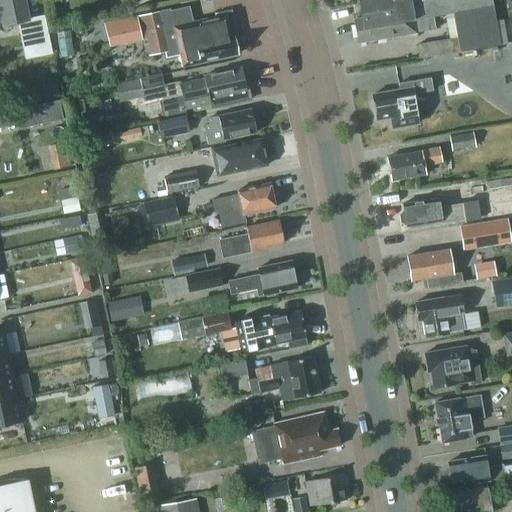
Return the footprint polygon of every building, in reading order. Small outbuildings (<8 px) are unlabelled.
[(28,19),(23,0),(0,0),(0,11),(3,25),(17,23),(25,59),(51,54),(43,16),(28,19)] [(360,20),(352,21),(356,43),(435,29),(433,16),(452,13),(457,38),(417,45),(419,59),(459,52),(499,45),(490,0),(383,0),(378,1),(378,0),(376,0),(358,3),(360,20)] [(233,37),(231,37),(226,14),(172,26),(172,28),(166,29),(162,11),(138,17),(147,55),(163,52),(164,57),(179,54),(182,67),(237,54),(233,37)] [(115,20),(104,23),(109,44),(120,42),(115,20)] [(115,84),(119,101),(142,96),(144,104),(181,97),(183,110),(209,105),(210,109),(247,102),(240,69),(203,77),(203,79),(178,85),(178,83),(142,90),(140,79),(115,84)] [(397,90),(371,94),(375,119),(389,116),(391,127),(416,122),(411,94),(430,90),(428,78),(395,84),(397,90)] [(55,81),(31,86),(35,102),(49,99),(59,97),(55,81)] [(84,111),(82,100),(70,102),(73,114),(84,111)] [(58,102),(0,113),(0,127),(23,123),(24,127),(61,120),(58,102)] [(223,140),(256,133),(255,130),(259,129),(256,118),(252,119),(250,109),(207,119),(209,124),(203,125),(208,146),(223,142),(223,140)] [(158,122),(161,137),(189,131),(186,117),(158,122)] [(93,138),(95,147),(142,136),(140,128),(93,138)] [(449,136),(452,150),(475,147),(473,132),(449,136)] [(485,132),(474,134),(475,141),(487,139),(485,132)] [(212,156),(216,175),(265,165),(260,140),(235,146),(236,151),(212,156)] [(52,167),(70,164),(66,142),(48,145),(52,167)] [(385,156),(390,180),(423,174),(421,164),(440,161),(437,146),(385,156)] [(95,194),(114,191),(110,168),(91,171),(95,194)] [(164,177),(167,193),(199,186),(195,171),(164,177)] [(511,179),(486,184),(489,201),(511,196),(511,179)] [(237,194),(211,200),(213,210),(222,209),(223,214),(241,210),(241,212),(274,206),(269,183),(236,190),(237,194)] [(404,225),(404,226),(439,220),(439,223),(462,219),(463,220),(477,217),(474,200),(460,202),(460,203),(437,207),(435,197),(400,203),(401,209),(398,214),(397,214),(399,221),(404,225)] [(143,203),(146,221),(174,216),(171,198),(143,203)] [(62,216),(79,212),(76,199),(59,202),(62,216)] [(507,218),(459,226),(463,251),(511,243),(507,218)] [(219,238),(221,249),(223,258),(266,249),(265,245),(281,242),(277,219),(245,226),(247,232),(219,238)] [(405,255),(409,279),(425,277),(427,287),(460,281),(459,271),(451,272),(446,248),(405,255)] [(100,260),(104,285),(113,283),(108,259),(100,260)] [(494,259),(475,263),(478,279),(498,275),(494,259)] [(257,296),(295,288),(292,272),(288,273),(286,262),(258,268),(259,274),(227,281),(230,294),(255,289),(257,296)] [(187,274),(190,291),(221,285),(218,269),(187,274)] [(511,277),(492,281),(496,308),(511,305),(511,277)] [(461,307),(459,294),(414,302),(417,320),(422,319),(425,336),(465,330),(461,307)] [(107,303),(110,322),(131,318),(128,299),(107,303)] [(252,320),(234,323),(235,329),(220,332),(225,353),(240,350),(240,352),(253,349),(253,350),(273,346),(272,343),(287,340),(289,348),(306,345),(300,312),(269,318),(270,321),(257,324),(256,321),(252,322),(252,320)] [(202,318),(205,334),(231,329),(228,313),(202,318)] [(177,322),(181,340),(205,335),(201,317),(177,322)] [(511,332),(503,334),(506,356),(511,355),(511,332)] [(473,350),(465,347),(465,345),(423,352),(426,371),(429,370),(431,386),(469,379),(470,385),(481,383),(475,350),(473,350)] [(7,354),(0,355),(0,377),(11,375),(7,354)] [(251,395),(260,393),(279,389),(282,403),(321,394),(312,357),(255,370),(257,378),(247,380),(251,395)] [(225,365),(227,377),(247,374),(245,362),(225,365)] [(225,365),(214,367),(216,379),(227,377),(225,365)] [(0,399),(16,396),(11,375),(0,377),(0,399)] [(143,396),(191,391),(190,376),(141,381),(143,396)] [(0,423),(21,420),(16,396),(0,399),(0,423)] [(481,416),(479,396),(433,402),(435,418),(434,418),(435,427),(437,427),(439,441),(470,436),(467,418),(481,416)] [(282,455),(284,465),(334,455),(332,447),(340,445),(337,430),(328,433),(324,414),(275,425),(278,439),(266,441),(269,458),(282,455)] [(511,426),(496,428),(499,445),(511,443),(511,426)] [(511,445),(498,447),(500,458),(511,456),(511,445)] [(501,465),(485,467),(483,455),(445,460),(446,468),(442,473),(444,482),(448,485),(503,478),(501,465)] [(305,483),(310,507),(346,500),(343,487),(346,486),(344,475),(305,483)] [(154,479),(136,483),(140,500),(158,497),(154,479)] [(25,511),(20,483),(0,486),(0,511),(25,511)] [(456,509),(456,511),(487,511),(482,485),(451,491),(446,495),(448,503),(456,509)] [(253,486),(240,488),(243,503),(256,500),(253,486)] [(307,511),(304,497),(292,499),(294,511),(307,511)] [(155,511),(197,511),(195,501),(155,508),(155,511)]
